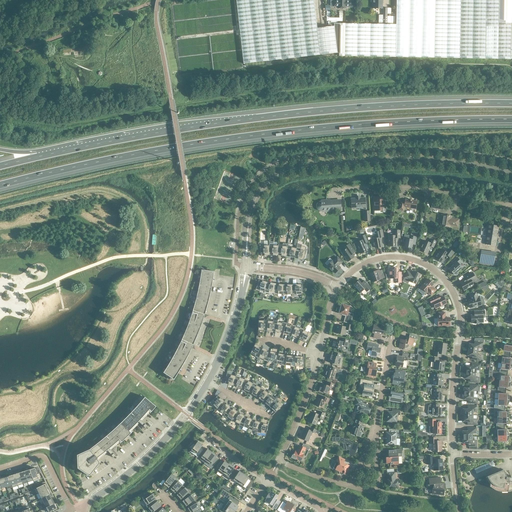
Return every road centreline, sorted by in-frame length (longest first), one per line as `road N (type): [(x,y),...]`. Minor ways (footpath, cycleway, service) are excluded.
road 1 (motorway): [(0,185),(73,165),(279,132),(511,119)]
road 2 (motorway): [(511,103),(257,117),(38,156)]
road 3 (residential): [(245,265),(250,209),(287,170),(429,161),(511,173)]
road 4 (residential): [(338,286),(353,270),(391,257),(420,261),(446,280),(460,322),(452,454)]
road 5 (residential): [(348,485),(278,461),(319,354)]
road 6 (residential): [(78,506),(142,460),(207,381)]
road 7 (track): [(0,211),(106,191),(120,211),(112,258)]
road 8 (residential): [(511,205),(418,188),(343,189)]
road 9 (residential): [(207,381),(236,312),(245,265)]
